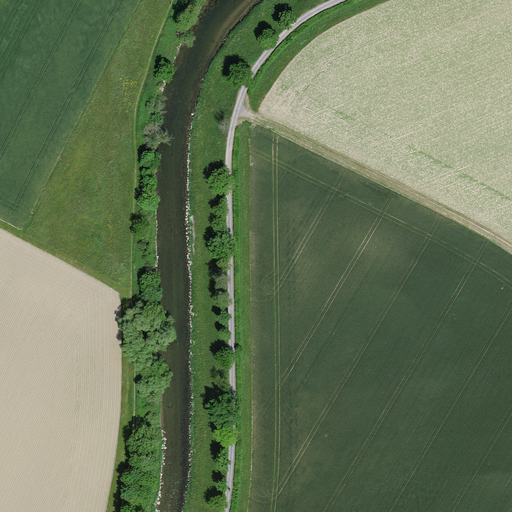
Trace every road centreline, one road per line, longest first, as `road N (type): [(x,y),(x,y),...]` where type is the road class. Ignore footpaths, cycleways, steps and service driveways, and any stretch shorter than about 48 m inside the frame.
road 1 (track): [(224,511),(231,460),(230,133),(256,64),(289,26),(335,0)]
road 2 (track): [(177,0),(148,73),(136,140),(141,396),(123,511)]
road 3 (track): [(511,248),(236,109)]
